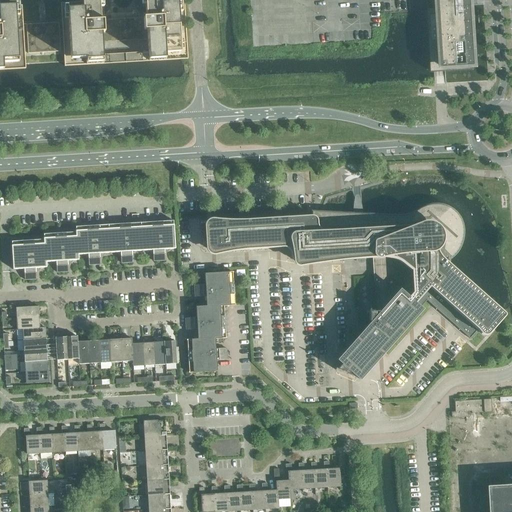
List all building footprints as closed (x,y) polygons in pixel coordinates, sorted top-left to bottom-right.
[(86,59),(86,65),(103,64),(101,33),(104,33),(104,30),(109,30),(109,20),(101,21),(100,7),(103,7),(102,0),(82,0),(82,2),(80,2),(80,4),(82,4),(83,8),(67,9),(67,6),(63,6),(64,20),(68,19),(70,60),(86,59)] [(158,61),(165,60),(165,54),(181,53),(180,50),(184,49),(183,39),(180,39),(178,13),(182,13),(181,2),(162,3),(161,0),(141,0),(141,5),(145,5),(146,18),(138,18),(138,28),(144,28),(144,31),(147,31),(148,61),(158,61)] [(430,10),(429,10),(429,11),(433,72),(434,72),(444,71),(445,71),(473,69),(469,8),(469,7),(467,7),(466,1),(466,0),(439,0),(440,9),(430,10)] [(0,70),(3,70),(3,64),(19,63),(16,16),(19,16),(19,3),(15,3),(15,6),(0,6),(0,70)] [(28,54),(60,52),(58,23),(26,25),(28,54)] [(243,221),(231,220),(224,220),(213,219),(212,219),(211,219),(210,220),(209,220),(208,220),(207,221),(206,222),(205,224),(205,225),(204,226),(206,249),(206,250),(207,252),(208,253),(209,254),(211,255),(212,255),(213,255),(214,255),(224,253),(230,252),(237,251),(245,250),(282,248),(283,248),(284,248),(286,248),(287,249),(288,250),(289,251),(289,252),(290,252),(291,257),(293,263),(294,264),(295,265),(295,266),(296,266),(297,267),(298,267),(299,267),(320,264),(335,262),(342,261),(357,259),(357,260),(357,261),(358,261),(358,262),(359,262),(360,263),(361,263),(362,262),(363,262),(363,261),(364,261),(364,260),(364,259),(372,258),(373,279),(370,279),(372,308),(375,308),(375,312),(369,312),(369,311),(369,323),(370,324),(371,325),(343,356),(343,355),(338,361),(341,364),(336,370),(335,370),(348,376),(349,375),(348,375),(351,372),(359,380),(364,374),(363,373),(418,311),(419,312),(421,310),(419,309),(426,301),(469,339),(477,330),(480,334),(481,334),(482,335),(483,336),(484,336),(485,336),(486,335),(487,335),(488,334),(503,317),(504,317),(504,316),(504,315),(504,314),(502,312),(445,262),(448,261),(452,258),(455,256),(457,253),(460,249),(461,245),(462,243),(463,238),(463,233),(463,229),(463,226),(462,223),(461,220),(459,216),(456,212),(453,210),(449,208),(446,206),(442,205),(438,204),(436,204),(430,205),(426,206),(423,206),(418,209),(416,210),(413,212),(410,213),(407,214),(403,215),(400,215),(397,215),(361,214),(361,213),(361,212),(360,211),(359,210),(358,210),(357,210),(356,210),(355,211),(354,212),(354,213),(325,212),(310,211),(311,216),(272,219),(243,221)] [(173,221),(140,223),(142,251),(152,250),(153,261),(164,261),(164,250),(175,249),(173,221)] [(140,223),(108,225),(109,253),(120,252),(121,263),(132,263),(131,252),(142,251),(140,223)] [(75,227),(75,232),(76,232),(77,255),(78,255),(88,254),(88,265),(100,265),(99,254),(109,253),(108,225),(75,227)] [(43,234),(43,240),(44,240),(45,262),(46,262),(56,262),(56,273),(68,272),(67,261),(78,260),(78,255),(77,255),(76,232),(75,232),(43,234)] [(44,240),(43,240),(11,242),(13,270),(24,269),(24,280),(36,279),(35,268),(46,268),(46,262),(45,262),(44,240)] [(205,296),(206,306),(206,307),(223,306),(234,306),(232,272),(204,274),(205,285),(194,285),(195,297),(205,296)] [(196,329),(197,339),(197,340),(214,339),(225,339),(223,306),(206,307),(206,306),(195,307),(196,318),(185,318),(186,330),(196,329)] [(15,308),(16,319),(39,318),(38,307),(15,308)] [(17,330),(22,330),(39,329),(39,328),(39,318),(16,319),(17,330)] [(22,330),(23,340),(45,339),(45,328),(39,328),(39,329),(22,330)] [(56,361),(67,360),(66,337),(55,338),(56,361)] [(67,360),(78,359),(77,342),(77,337),(66,337),(67,360)] [(23,340),(23,351),(46,350),(45,339),(23,340)] [(111,363),(121,362),(120,339),(109,340),(111,363)] [(121,362),(132,361),(131,344),(131,339),(120,339),(121,362)] [(197,340),(197,339),(186,340),(188,373),(216,372),(216,361),(226,360),(226,349),(215,349),(214,339),(197,340)] [(100,363),(111,363),(109,340),(98,341),(100,363)] [(78,365),(89,364),(88,341),(77,342),(78,359),(78,365)] [(89,364),(100,363),(98,341),(88,341),(89,364)] [(175,341),(163,342),(165,365),(176,364),(175,341)] [(163,342),(153,343),(154,365),(165,365),(163,342)] [(132,361),(132,367),(143,366),(142,343),(131,344),(132,361)] [(153,343),(142,343),(143,366),(154,365),(153,343)] [(23,351),(24,362),(47,360),(46,350),(23,351)] [(24,362),(25,373),(47,371),(47,360),(24,362)] [(47,371),(25,373),(25,384),(48,382),(47,371)] [(490,399),(454,402),(454,407),(454,412),(451,412),(451,418),(467,417),(467,412),(471,411),(471,414),(491,413),(490,399)] [(143,422),(144,437),(166,435),(165,420),(143,422)] [(99,424),(99,432),(101,432),(102,450),(115,449),(114,431),(104,432),(104,424),(99,424)] [(86,425),(87,433),(89,433),(90,450),(102,450),(101,432),(99,432),(92,432),(91,425),(86,425)] [(61,427),(61,434),(64,434),(65,452),(77,451),(76,433),(74,434),(67,434),(66,426),(61,427)] [(74,426),(74,434),(76,433),(77,451),(90,450),(89,433),(87,433),(79,433),(79,426),(74,426)] [(48,427),(49,435),(51,435),(52,453),(65,452),(64,434),(61,434),(54,435),(54,427),(48,427)] [(36,428),(36,436),(38,436),(39,454),(52,453),(51,435),(49,435),(41,436),(41,428),(36,428)] [(38,436),(36,436),(29,436),(28,429),(23,429),(24,437),(25,437),(27,454),(39,454),(38,436)] [(144,437),(145,451),(167,450),(166,435),(144,437)] [(145,451),(146,466),(168,465),(167,450),(145,451)] [(323,462),(324,470),(326,470),(327,487),(340,487),(339,469),(329,469),(328,462),(323,462)] [(298,464),(298,471),(301,471),(302,489),(314,488),(313,470),(311,470),(304,471),(303,463),(298,464)] [(311,463),(311,470),(313,470),(314,488),(327,487),(326,470),(324,470),(316,470),(316,463),(311,463)] [(288,472),(288,481),(289,490),(302,489),(301,471),(298,471),(291,472),(291,464),(285,464),(286,472),(288,472)] [(146,466),(147,481),(169,479),(168,465),(146,466)] [(276,482),(276,491),(277,499),(290,499),(289,490),(288,481),(279,481),(279,474),(273,474),(274,482),(276,482)] [(147,481),(148,496),(169,494),(169,479),(147,481)] [(28,482),(29,495),(47,494),(46,481),(28,482)] [(249,485),(249,492),(251,492),(252,510),(265,509),(264,491),(262,492),(254,492),(254,484),(249,485)] [(261,484),(262,492),(264,491),(265,509),(278,508),(277,499),(276,491),(267,491),(266,484),(261,484)] [(511,511),(511,484),(489,485),(491,511),(511,511)] [(236,486),(237,493),(239,493),(240,511),(252,510),(251,492),(249,492),(242,493),(241,485),(236,486)] [(223,486),(224,494),(226,494),(227,511),(240,511),(239,493),(237,493),(229,494),(229,486),(223,486)] [(211,487),(211,495),(213,495),(214,511),(220,511),(227,511),(226,494),(224,494),(217,494),(216,487),(211,487)] [(214,511),(213,495),(211,495),(204,495),(204,488),(198,488),(199,496),(201,496),(201,511),(214,511)] [(29,495),(30,508),(48,507),(47,494),(29,495)] [(148,496),(148,510),(170,509),(169,494),(148,496)]
